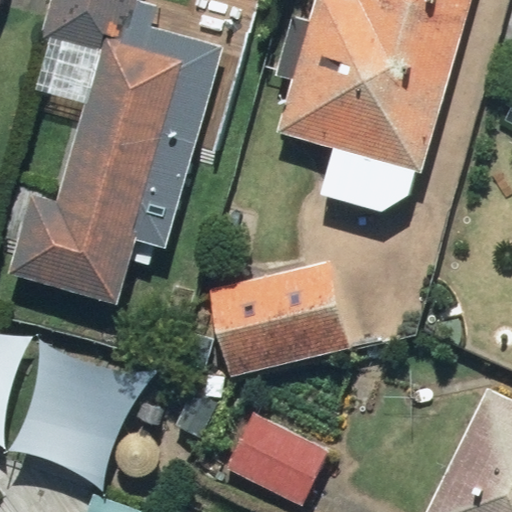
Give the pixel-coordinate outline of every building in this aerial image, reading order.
[(61,0),(52,36),(115,53),(75,200),(45,192),(24,268),(132,297),(149,234),(181,242),(235,38),(160,18),(165,1),(160,0),(61,0)] [(487,0),(332,0),(298,130),(355,145),(351,160),(340,157),(333,185),(417,207),(425,176),(440,180),(487,0)] [(343,252),(220,276),(238,371),(361,348),(343,252)] [(0,428),(0,429),(24,441),(24,420),(25,397),(32,372),(41,350),(50,330),(30,330),(10,328),(0,325),(0,428)] [(69,341),(50,330),(52,353),(50,385),(41,418),(24,441),(58,448),(93,460),(121,475),(124,457),(137,421),(154,394),(169,371),(181,364),(157,365),(128,361),(95,353),(69,341)] [(511,511),(511,389),(503,386),(444,511),(511,511)] [(328,511),(360,451),(258,397),(224,460),(322,511),(328,511)]
